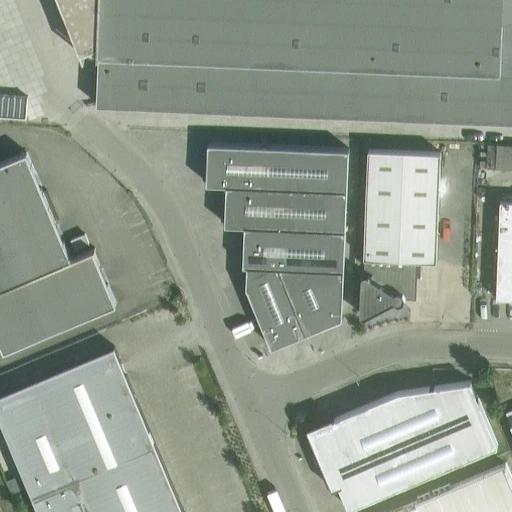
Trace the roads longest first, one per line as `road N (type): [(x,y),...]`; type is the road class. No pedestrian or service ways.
road 1 (unclassified): [(255,408),(153,174),(98,125),(46,102),(1,0)]
road 2 (unclassified): [(255,408),(373,353),(429,344),(511,347)]
